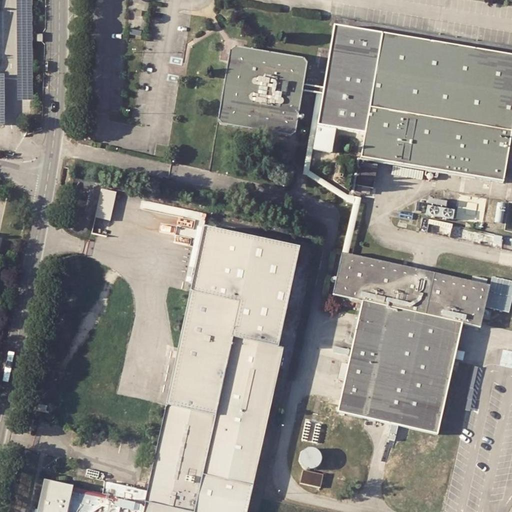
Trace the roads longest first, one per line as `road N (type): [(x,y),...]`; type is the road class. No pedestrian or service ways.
road 1 (unclassified): [(0,420),(48,179)]
road 2 (unclassified): [(48,179),(58,0)]
